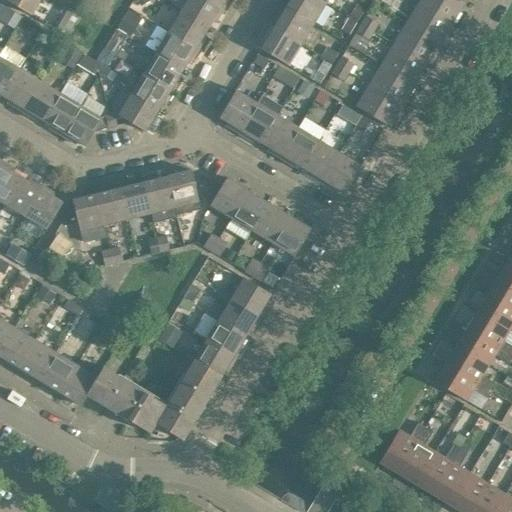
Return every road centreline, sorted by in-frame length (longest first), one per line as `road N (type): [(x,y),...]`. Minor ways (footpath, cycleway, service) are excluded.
road 1 (residential): [(192,470),(353,229)]
road 2 (residential): [(353,229),(495,0)]
road 3 (residential): [(195,132),(183,144),(80,169),(0,123)]
road 4 (residential): [(192,470),(111,467),(0,406)]
road 5 (residential): [(353,229),(195,132)]
road 6 (residential): [(195,132),(194,116),(262,0)]
